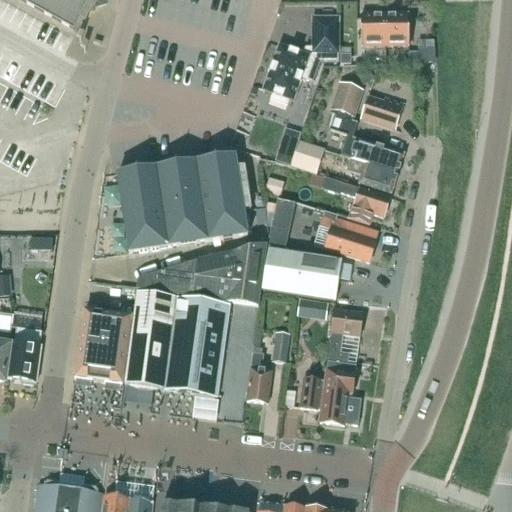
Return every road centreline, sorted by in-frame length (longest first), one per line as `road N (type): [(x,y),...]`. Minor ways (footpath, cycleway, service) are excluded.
road 1 (tertiary): [(392,477),(441,381),(469,292),(499,145),(511,24)]
road 2 (residential): [(55,403),(86,178),(130,0)]
road 3 (residential): [(392,477),(387,431),(433,158)]
road 4 (residential): [(230,457),(51,436)]
road 5 (residential): [(392,477),(230,457)]
